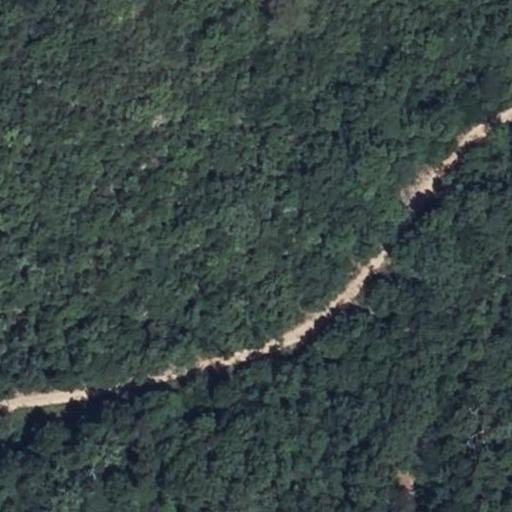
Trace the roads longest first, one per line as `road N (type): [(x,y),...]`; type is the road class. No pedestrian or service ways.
road 1 (track): [(511,116),(467,141),(414,187),(333,306),(290,339),(233,361),(0,405)]
road 2 (track): [(426,511),(419,451),(511,280)]
